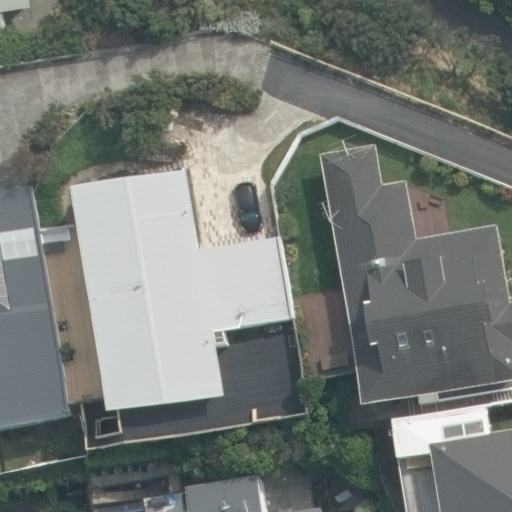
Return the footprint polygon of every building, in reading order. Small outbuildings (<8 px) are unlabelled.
[(0,0),(0,30),(6,29),(4,14),(36,8),(34,0),(0,0)] [(340,254),(368,409),(511,383),(511,290),(505,254),(501,227),(431,239),(428,235),(425,231),(421,228),(416,226),(409,183),(386,187),(379,148),(323,157),(340,254)] [(88,254),(115,417),(228,398),(219,347),(232,345),(229,332),(297,321),(285,254),(283,237),(202,250),(189,172),(77,191),(88,254)] [(0,428),(76,415),(35,187),(0,192),(0,439),(0,438),(0,428)] [(435,458),(444,511),(511,511),(511,431),(490,435),(486,411),(399,426),(405,463),(435,458)] [(264,511),(260,483),(187,494),(182,457),(98,469),(104,509),(154,502),(155,511),(264,511)]
